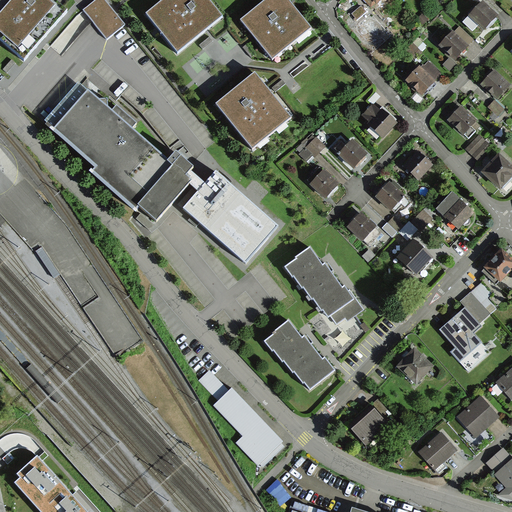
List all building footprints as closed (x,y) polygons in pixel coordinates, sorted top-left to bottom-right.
[(67,8),(58,0),(0,0),(0,35),(25,57),(67,8)] [(125,25),(104,0),(94,0),(82,10),(106,40),(125,25)] [(222,19),(206,0),(167,0),(147,16),(178,55),(222,19)] [(311,30),(287,0),(270,0),(242,23),(272,61),(311,30)] [(498,17),(482,2),(463,23),(472,32),(478,26),(484,32),(498,17)] [(361,7),(352,15),(358,21),(367,13),(361,7)] [(429,21),(423,14),(417,19),(423,26),(429,21)] [(469,48),(454,33),(439,48),(450,58),(443,65),(449,71),(455,65),(454,63),(469,48)] [(209,38),(200,45),(203,49),(212,41),(209,38)] [(428,59),(413,44),(406,50),(421,65),(428,59)] [(442,74),(429,62),(422,69),(420,67),(406,82),(422,98),(437,83),(435,81),(442,74)] [(511,87),(495,71),(481,86),(497,101),(511,87)] [(290,120),(255,76),(216,107),(252,151),(290,120)] [(97,170),(93,175),(136,212),(138,209),(142,213),(136,219),(151,232),(190,188),(192,185),(186,180),(191,174),(194,171),(176,156),(169,163),(133,132),(138,126),(117,108),(112,113),(88,92),(53,131),(97,170)] [(505,110),(495,100),(488,108),(498,117),(505,110)] [(380,111),(373,105),(361,117),(369,124),(368,126),(382,140),(398,125),(396,123),(397,121),(383,108),(380,111)] [(477,123),(461,108),(447,122),(464,138),(465,136),(468,139),(475,132),(472,128),(477,123)] [(492,147),(478,135),(465,150),(479,162),(492,147)] [(326,147),(316,137),(315,139),(313,136),(304,146),(302,144),(297,150),(301,154),(300,155),(307,162),(313,156),(315,158),(326,147)] [(347,148),(341,142),(334,150),(340,155),(339,156),(354,171),(368,156),(353,141),(347,148)] [(433,167),(417,153),(404,168),(419,182),(433,167)] [(511,179),(511,167),(499,155),(482,173),(501,191),(511,179)] [(324,172),(320,169),(307,182),(311,185),(309,186),(325,201),(340,186),(325,171),(324,172)] [(192,185),(190,188),(198,195),(184,211),(246,267),(279,230),(216,175),(205,187),(191,174),(186,180),(192,185)] [(405,197),(390,183),(375,199),(391,214),(393,212),(395,214),(402,206),(406,209),(411,204),(404,198),(405,197)] [(474,215),(452,195),(437,210),(459,231),(474,215)] [(435,217),(426,208),(411,223),(420,232),(435,217)] [(376,229),(360,214),(346,229),(363,244),(376,229)] [(403,227),(394,218),(382,229),(392,238),(403,227)] [(432,261),(414,244),(397,261),(416,278),(432,261)] [(322,269),(309,250),(295,260),(297,262),(286,270),(293,280),(294,279),(302,291),(303,290),(312,302),(313,301),(321,313),(323,312),(328,320),(332,318),(336,325),(345,319),(348,323),(365,311),(350,290),(347,292),(345,288),(342,291),(325,267),(322,269)] [(375,256),(369,251),(363,257),(368,263),(375,256)] [(511,272),(511,260),(501,251),(484,270),(485,271),(483,273),(497,285),(498,283),(501,285),(511,272)] [(493,294),(483,283),(460,303),(466,309),(480,326),(498,311),(487,299),(493,294)] [(480,326),(466,309),(440,332),(455,349),(451,353),(460,364),(483,345),(474,335),(482,328),(480,326)] [(302,341),(289,324),(273,336),(274,338),(266,345),(273,353),(274,353),(283,364),(284,363),(293,375),(294,374),(303,386),(305,385),(310,392),(334,373),(325,362),(323,363),(305,339),(302,341)] [(434,368),(415,350),(397,369),(416,387),(434,368)] [(511,368),(495,383),(511,401),(511,368)] [(200,381),(220,402),(230,392),(210,371),(200,381)] [(232,390),(230,392),(220,402),(214,407),(242,437),(236,443),(257,467),(282,443),(232,390)] [(500,419),(481,397),(456,418),(476,440),(500,419)] [(372,405),(381,415),(387,410),(378,400),(372,405)] [(389,427),(376,411),(351,431),(365,447),(389,427)] [(458,452),(441,433),(418,454),(437,475),(446,467),(444,464),(458,452)] [(498,497),(511,500),(511,458),(504,450),(487,465),(497,475),(495,476),(507,489),(498,497)] [(86,511),(73,497),(36,457),(18,474),(21,477),(14,483),(40,511),(86,511)] [(279,480),(268,490),(282,506),(293,496),(279,480)] [(294,500),(291,511),(335,511),(336,509),(294,500)]
